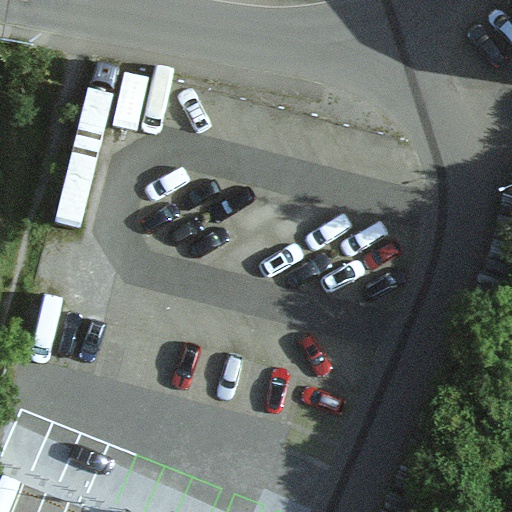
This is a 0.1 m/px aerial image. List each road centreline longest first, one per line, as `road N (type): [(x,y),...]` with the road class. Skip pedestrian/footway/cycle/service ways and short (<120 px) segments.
road 1 (residential): [(345,511),(462,256),(453,133),(361,50)]
road 2 (residential): [(192,24),(361,50)]
road 3 (residential): [(40,0),(192,24)]
